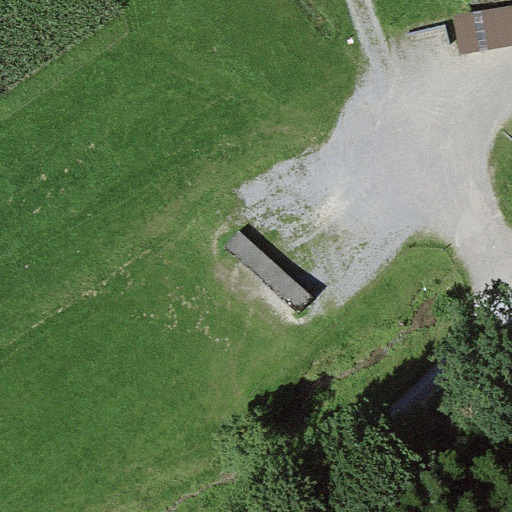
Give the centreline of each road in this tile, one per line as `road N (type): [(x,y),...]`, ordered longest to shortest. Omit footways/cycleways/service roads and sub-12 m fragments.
road 1 (track): [(279,511),(399,417),(511,299)]
road 2 (track): [(511,269),(447,190),(389,83),(360,0)]
